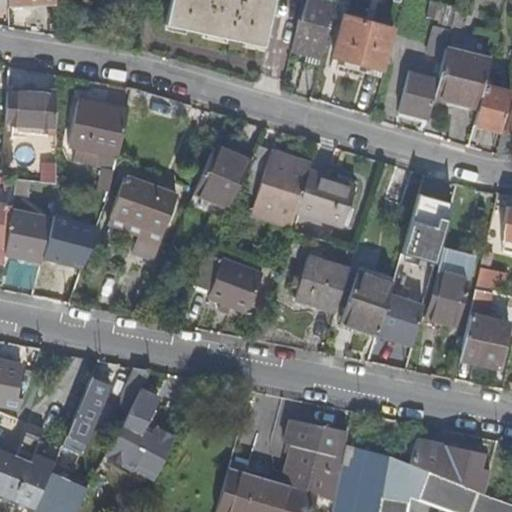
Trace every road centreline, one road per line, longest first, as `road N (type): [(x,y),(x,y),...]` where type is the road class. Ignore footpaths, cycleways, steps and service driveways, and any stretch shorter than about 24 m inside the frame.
road 1 (residential): [(511,177),(490,178),(135,70),(0,49)]
road 2 (residential): [(0,316),(511,416)]
